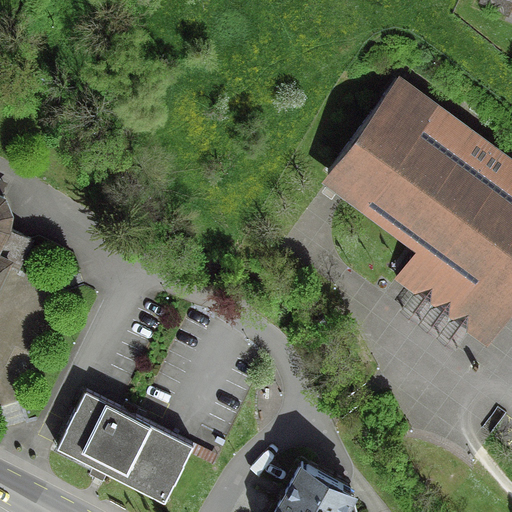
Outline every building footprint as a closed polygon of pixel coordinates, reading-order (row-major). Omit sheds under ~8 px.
[(511,0),(479,0),(479,1),(500,11),(505,0),(511,0)] [(511,299),(511,300),(511,156),(400,73),(331,165),(373,196),(375,194),(429,235),(402,271),(451,307),(486,333),(511,299)] [(0,274),(7,261),(16,265),(29,239),(5,227),(8,211),(2,195),(0,193),(0,274)] [(84,386),(55,443),(95,463),(103,466),(163,496),(192,440),(84,386)] [(299,460),(271,511),(340,511),(352,489),(299,460)]
